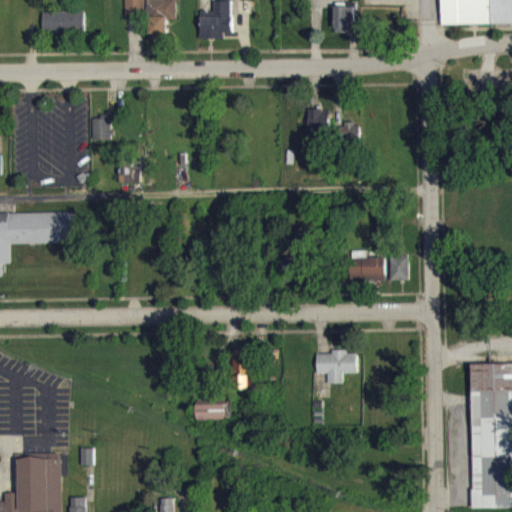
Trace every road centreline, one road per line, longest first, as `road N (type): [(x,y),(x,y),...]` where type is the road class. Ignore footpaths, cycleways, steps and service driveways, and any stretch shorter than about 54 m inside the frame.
road 1 (residential): [(0,64),(426,54),(511,39)]
road 2 (residential): [(426,0),(434,511)]
road 3 (residential): [(0,318),(434,311)]
